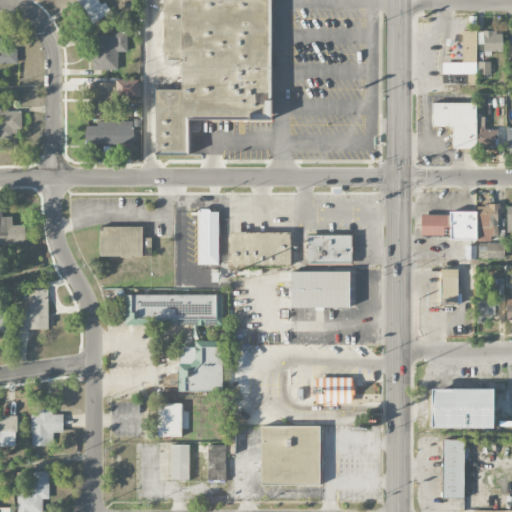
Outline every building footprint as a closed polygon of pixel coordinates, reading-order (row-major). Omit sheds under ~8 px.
[(79,0),(91,24),(106,16),(97,0),(79,0)] [(269,121),(270,0),(162,0),(162,58),(180,58),(180,89),(155,89),(154,154),(188,154),(189,130),(198,130),(198,120),(269,121)] [(476,84),(477,31),(462,30),(462,63),(442,63),(442,84),(476,84)] [(117,70),(117,52),(127,51),(127,31),(112,31),(112,36),(92,36),(92,70),(117,70)] [(484,52),(503,51),(502,31),(483,32),(484,52)] [(0,63),(17,64),(17,48),(1,48),(1,38),(0,38),(0,63)] [(490,62),(478,62),(478,74),(490,74),(490,62)] [(138,81),(91,82),(91,115),(115,115),(114,98),(139,97),(138,81)] [(475,103),(431,103),(432,127),(452,127),(452,149),(476,149),(475,103)] [(8,105),(0,105),(0,136),(22,136),(21,111),(8,111),(8,105)] [(496,130),(485,129),(485,117),(477,117),(477,149),(496,149),(496,130)] [(133,121),(97,121),(97,126),(86,125),(85,144),(132,145),(133,121)] [(0,205),(0,244),(25,243),(25,225),(12,225),(12,217),(2,217),(2,206),(0,205)] [(477,205),(477,227),(499,227),(499,205),(477,205)] [(199,264),(219,264),(219,209),(199,209),(199,264)] [(420,238),(473,238),(473,213),(420,213),(420,238)] [(142,227),(99,226),(99,256),(151,257),(151,238),(142,238),(142,227)] [(291,265),(291,231),(230,231),(230,265),(291,265)] [(353,234),(307,234),(307,265),(353,265),(353,234)] [(478,258),(504,259),(505,243),(479,242),(478,258)] [(476,259),(476,246),(465,246),(465,259),(476,259)] [(458,304),(458,268),(439,268),(439,293),(425,293),(425,304),(458,304)] [(290,271),(290,308),(351,308),(351,271),(290,271)] [(48,329),(47,289),(29,289),(29,296),(22,296),(23,312),(15,312),(16,330),(48,329)] [(222,295),(124,294),(124,324),(222,325),(222,295)] [(497,300),(477,299),(476,319),(496,320),(497,300)] [(0,306),(0,331),(8,332),(7,306),(0,306)] [(315,308),(290,309),(290,320),(315,320),(315,308)] [(222,391),(222,341),(195,341),(195,347),(178,347),(178,374),(165,373),(165,391),(222,391)] [(315,377),(315,406),(353,405),(353,377),(315,377)] [(431,429),(494,429),(494,389),(431,389),(431,429)] [(181,403),(157,403),(157,437),(181,437),(181,403)] [(32,446),(53,445),(53,433),(63,432),(63,414),(53,414),(53,411),(31,411),(32,446)] [(0,446),(16,446),(16,415),(0,415),(0,446)] [(321,486),(321,426),(260,426),(260,486),(321,486)] [(442,500),(465,500),(465,440),(442,440),(442,500)] [(170,444),(170,480),(189,480),(189,444),(170,444)] [(225,445),(207,445),(207,481),(225,481),(225,445)] [(48,471),(31,472),(32,493),(17,493),(17,511),(42,511),(42,499),(49,499),(48,471)]
